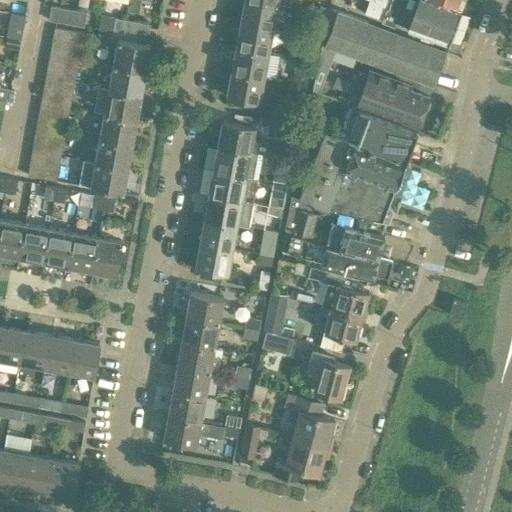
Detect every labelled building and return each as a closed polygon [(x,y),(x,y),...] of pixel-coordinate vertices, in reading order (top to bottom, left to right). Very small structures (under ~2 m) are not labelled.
[(273,27),(278,2),(265,0),(244,0),(240,21),(273,27)] [(457,21),(461,9),(435,0),(370,0),(366,13),(383,19),(382,21),(394,26),(396,22),(449,41),(454,29),(458,30),(460,23),(457,21)] [(464,0),(435,0),(461,9),(464,0)] [(75,23),(77,9),(53,4),(50,18),(75,23)] [(326,43),(338,11),(320,5),(308,36),(323,42),(326,43)] [(88,11),(77,9),(75,23),(85,25),(88,11)] [(338,10),(338,11),(326,43),(336,46),(434,83),(446,50),(338,10)] [(123,32),(126,18),(116,16),(114,30),(123,32)] [(151,23),(126,18),(123,32),(148,36),(151,23)] [(269,51),(273,27),(240,21),(236,45),(269,51)] [(295,21),(293,30),(307,33),(309,24),(295,21)] [(9,25),(8,35),(21,37),(23,27),(9,25)] [(56,25),(54,37),(82,42),(84,31),(56,25)] [(305,44),(307,33),(293,30),(291,42),(305,44)] [(19,47),(21,37),(8,35),(6,45),(19,47)] [(80,53),(82,42),(54,37),(51,48),(80,53)] [(118,38),(113,62),(147,69),(151,44),(118,38)] [(336,46),(326,43),(323,42),(313,89),(320,92),(336,46)] [(264,76),(269,51),(236,45),(231,70),(264,76)] [(51,53),(49,64),(76,69),(79,58),(51,53)] [(142,93),(147,69),(113,62),(109,87),(142,93)] [(74,80),(76,69),(49,64),(46,75),(74,80)] [(260,100),(264,76),(231,70),(227,94),(238,96),(255,99),(260,100)] [(418,124),(424,109),(428,108),(430,101),(428,97),(429,95),(411,89),(409,84),(370,70),(368,76),(359,73),(349,98),(359,101),(358,102),(418,124)] [(295,71),(293,81),(307,84),(309,74),(295,71)] [(72,91),(74,80),(46,75),(44,86),(72,91)] [(306,95),(307,84),(293,81),(291,92),(306,95)] [(142,93),(109,87),(99,85),(94,110),(104,112),(138,118),(142,93)] [(70,102),(72,91),(44,86),(42,97),(70,102)] [(254,108),(255,99),(238,96),(237,105),(254,108)] [(41,102),(39,113),(68,118),(70,107),(41,102)] [(349,102),(337,132),(406,158),(417,127),(349,102)] [(133,142),(138,118),(104,112),(100,136),(133,142)] [(66,129),(68,118),(39,113),(37,124),(66,129)] [(222,118),(217,143),(250,149),(255,124),(222,118)] [(64,140),(66,129),(37,124),(35,135),(64,140)] [(389,202),(406,158),(337,132),(325,128),(299,196),(314,202),(319,204),(329,207),(330,206),(385,219),(389,220),(394,208),(389,202)] [(62,151),(64,140),(35,135),(33,146),(62,151)] [(129,167),(133,142),(100,136),(95,161),(129,167)] [(250,149),(217,143),(213,168),(246,174),(258,176),(262,151),(260,151),(250,149)] [(32,150),(30,161),(59,167),(61,156),(32,150)] [(280,153),(275,176),(287,179),(292,156),(280,153)] [(57,178),(59,167),(30,161),(28,173),(57,178)] [(124,192),(129,167),(95,161),(90,185),(124,192)] [(258,176),(246,174),(213,168),(208,192),(241,198),(253,200),(258,176)] [(0,188),(5,189),(8,176),(0,174),(0,188)] [(18,178),(8,176),(5,189),(15,191),(18,178)] [(288,182),(274,179),(272,189),(286,192),(288,182)] [(54,198),(57,185),(47,183),(44,196),(54,198)] [(67,187),(57,185),(54,198),(65,200),(67,187)] [(103,207),(105,194),(95,192),(93,206),(103,207)] [(237,222),(241,198),(208,192),(204,216),(237,222)] [(115,196),(105,194),(103,207),(113,209),(115,196)] [(319,205),(319,204),(314,202),(299,196),(292,194),(283,236),(284,236),(287,237),(310,243),(311,240),(312,236),(314,228),(317,215),(319,205)] [(281,217),(283,206),(269,203),(267,214),(281,217)] [(329,207),(319,204),(319,205),(317,215),(333,219),(381,232),(385,219),(330,206),(329,207)] [(232,247),(237,222),(204,216),(199,241),(232,247)] [(0,251),(18,255),(24,222),(0,217),(0,251)] [(329,232),(314,228),(312,236),(318,238),(328,241),(339,244),(339,245),(378,256),(384,233),(381,232),(333,219),(329,232)] [(43,259),(49,226),(24,222),(18,255),(43,259)] [(67,264),(73,231),(49,226),(43,259),(67,264)] [(92,269),(98,236),(73,231),(67,264),(92,269)] [(122,240),(98,236),(92,269),(116,273),(122,240)] [(310,243),(287,237),(284,249),(313,256),(387,276),(391,260),(378,256),(339,245),(339,244),(328,241),(318,238),(312,236),(311,240),(310,243)] [(262,237),(259,252),(274,255),(277,240),(262,237)] [(228,271),(232,247),(199,241),(195,265),(228,271)] [(272,266),(274,255),(259,252),(257,263),(272,266)] [(322,302),(362,313),(369,290),(358,287),(361,277),(311,263),(308,274),(328,280),(322,302)] [(190,289),(185,314),(218,320),(223,295),(190,289)] [(288,295),(272,291),(264,329),(281,333),(288,295)] [(449,313),(463,317),(467,300),(454,297),(449,313)] [(356,338),(362,313),(322,302),(322,303),(331,305),(320,344),(341,350),(345,335),(356,338)] [(214,345),(218,320),(185,314),(181,339),(214,345)] [(246,316),(245,326),(259,328),(261,319),(246,316)] [(0,357),(19,361),(25,329),(1,325),(0,328),(0,357)] [(257,340),(259,328),(245,326),(243,337),(257,340)] [(44,365),(50,334),(25,329),(19,361),(44,365)] [(266,330),(263,340),(262,345),(290,353),(294,337),(266,330)] [(69,370),(74,338),(50,334),(44,365),(69,370)] [(99,343),(74,338),(69,370),(94,374),(99,343)] [(209,369),(214,345),(181,339),(176,363),(209,369)] [(322,356),(317,375),(314,388),(340,395),(349,363),(322,356)] [(205,394),(209,369),(176,363),(172,388),(205,394)] [(237,364),(235,374),(249,377),(251,367),(237,364)] [(247,388),(249,377),(235,374),(233,385),(247,388)] [(265,400),(268,386),(256,383),(252,397),(265,400)] [(200,418),(205,394),(172,388),(167,412),(200,418)] [(13,393),(0,390),(0,399),(12,402),(13,393)] [(299,409),(292,434),(327,444),(335,417),(320,413),(323,402),(324,402),(325,401),(288,391),(284,404),(299,409)] [(36,407),(38,397),(13,393),(12,402),(36,407)] [(61,411),(63,402),(38,397),(36,407),(61,411)] [(88,406),(63,402),(61,411),(86,415),(88,406)] [(0,415),(9,417),(11,408),(0,405),(0,415)] [(34,421),(35,412),(11,408),(9,417),(34,421)] [(58,426),(60,417),(35,412),(34,421),(58,426)] [(196,443),(200,418),(167,412),(163,437),(196,443)] [(227,413),(225,423),(239,426),(241,415),(227,413)] [(85,421),(60,417),(58,426),(83,430),(85,421)] [(238,436),(239,426),(225,423),(223,433),(238,436)] [(259,426),(246,423),(240,451),(254,454),(259,426)] [(6,434),(3,448),(28,453),(31,438),(6,434)] [(319,472),(327,444),(292,434),(286,454),(279,452),(273,471),(303,480),(306,468),(319,472)] [(0,480),(22,485),(28,453),(3,448),(0,465),(0,480)] [(46,489),(52,457),(28,453),(22,485),(46,489)] [(77,462),(52,457),(46,489),(72,494),(77,462)]
